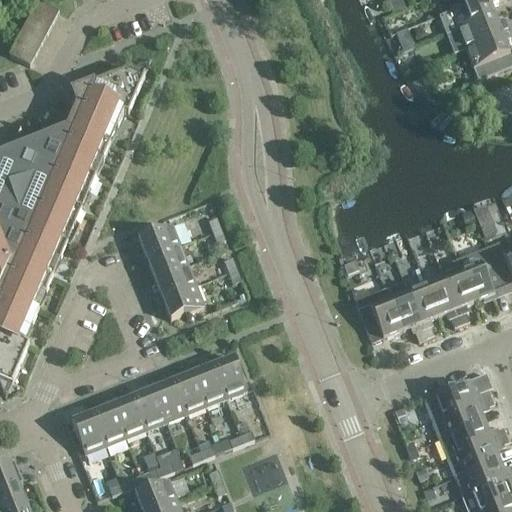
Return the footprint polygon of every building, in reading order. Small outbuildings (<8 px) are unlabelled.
[(451,15),(440,19),(448,38),(495,20),(491,9),(506,3),(504,0),(487,0),(471,7),(471,6),(450,14),(451,15)] [(31,16),(53,27),(59,17),(37,5),(31,16)] [(402,7),(392,10),(395,16),(400,14),(404,12),(402,7)] [(413,11),(405,14),(408,22),(416,19),(413,11)] [(25,26),(47,38),(53,27),(31,16),(25,26)] [(495,20),(448,38),(456,57),(466,53),(511,34),(511,24),(499,30),(495,20)] [(20,37),(41,48),(47,38),(25,26),(20,37)] [(511,34),(466,53),(474,72),(479,83),(511,70),(511,62),(510,58),(506,47),(511,44),(511,34)] [(14,48),(35,59),(41,48),(20,37),(14,48)] [(415,52),(412,44),(401,49),(404,56),(415,52)] [(29,70),(35,59),(14,48),(8,59),(29,70)] [(427,59),(418,63),(421,71),(430,67),(427,59)] [(0,382),(11,388),(28,348),(18,343),(25,326),(31,329),(38,313),(32,310),(39,294),(45,297),(52,280),(46,277),(53,261),(60,263),(66,249),(67,249),(69,247),(67,246),(80,217),(82,217),(82,214),(75,211),(83,195),(88,197),(95,181),(89,178),(96,161),(103,164),(110,148),(103,145),(110,128),(117,131),(123,116),(127,118),(145,78),(131,72),(69,97),(75,112),(61,144),(0,168),(0,382)] [(472,214),(473,216),(476,224),(487,220),(484,212),(483,210),(472,214)] [(473,216),(462,221),(465,230),(477,226),(476,224),(473,216)] [(216,223),(208,226),(212,237),(220,233),(216,223)] [(146,263),(180,250),(172,229),(138,243),(146,263)] [(220,233),(212,237),(217,249),(225,245),(220,233)] [(499,249),(487,253),(502,290),(511,285),(511,251),(501,256),(499,249)] [(180,250),(146,263),(154,283),(188,270),(180,250)] [(477,257),(458,265),(475,307),(493,300),(491,294),(502,290),(487,253),(477,257)] [(232,263),(224,266),(228,277),(236,274),(232,263)] [(458,265),(439,272),(442,279),(462,329),(469,326),(466,318),(468,317),(466,310),(475,307),(458,265)] [(349,267),(341,270),(344,277),(348,276),(350,271),(349,267)] [(188,270),(154,283),(162,303),(196,290),(188,270)] [(236,274),(228,277),(233,289),(241,285),(236,274)] [(442,279),(424,286),(438,321),(445,318),(447,321),(451,323),(454,332),(462,329),(442,279)] [(403,286),(385,294),(401,335),(409,332),(411,335),(414,337),(418,346),(425,343),(406,293),(403,286)] [(424,286),(406,293),(425,343),(433,340),(430,331),(431,327),(430,324),(438,321),(424,286)] [(196,290),(162,303),(171,324),(204,310),(196,290)] [(362,294),(353,298),(365,329),(376,325),(383,342),(401,335),(385,294),(370,299),(362,294)] [(226,404),(246,395),(233,362),(212,370),(226,404)] [(192,378),(205,412),(226,404),(212,370),(192,378)] [(192,378),(186,380),(172,386),(185,420),(205,412),(192,378)] [(185,420),(172,386),(152,394),(165,428),(185,420)] [(432,425),(491,402),(488,394),(479,397),(475,396),(472,397),(467,386),(423,403),(432,425)] [(132,402),(145,436),(165,428),(152,394),(132,402)] [(112,410),(125,444),(145,436),(132,402),(112,410)] [(439,444),(483,427),(480,417),(483,416),(485,413),(494,409),(491,402),(432,425),(439,444)] [(105,452),(108,450),(125,444),(112,410),(92,418),(105,452)] [(402,412),(394,415),(399,427),(406,424),(402,412)] [(105,452),(92,418),(71,426),(84,460),(105,452)] [(487,437),(483,427),(439,444),(446,463),(504,440),(501,434),(496,436),(495,433),(487,437)] [(251,437),(240,441),(244,449),(254,445),(251,437)] [(504,440),(446,463),(454,482),(464,478),(498,464),(495,457),(503,454),(502,451),(507,449),(504,440)] [(240,441),(229,445),(232,453),(244,449),(240,441)] [(412,446),(405,448),(408,456),(415,454),(412,446)] [(211,453),(200,457),(203,465),(214,460),(211,453)] [(415,454),(408,456),(411,464),(418,461),(415,454)] [(200,457),(189,462),(192,469),(203,465),(200,457)] [(168,462),(157,466),(160,473),(163,481),(174,476),(171,468),(168,462)] [(471,497),(511,480),(511,471),(509,473),(505,472),(502,473),(498,464),(464,478),(471,497)] [(0,470),(0,494),(17,488),(18,489),(22,487),(14,465),(0,470)] [(160,473),(148,478),(151,485),(163,481),(160,473)] [(423,473),(416,475),(419,485),(426,482),(423,473)] [(213,490),(221,487),(217,476),(209,479),(213,490)] [(466,511),(487,511),(511,502),(511,498),(510,493),(511,492),(511,480),(471,497),(462,501),(466,511)] [(117,481),(106,486),(112,501),(118,498),(123,496),(120,489),(117,481)] [(132,484),(120,489),(123,496),(134,492),(132,484)] [(140,511),(157,511),(176,504),(168,484),(135,497),(140,511)] [(213,490),(217,501),(225,499),(221,487),(213,490)] [(17,488),(0,494),(0,511),(13,511),(25,508),(18,489),(17,488)] [(431,492),(423,495),(427,504),(435,501),(431,492)] [(511,511),(511,502),(487,511),(511,511)]
